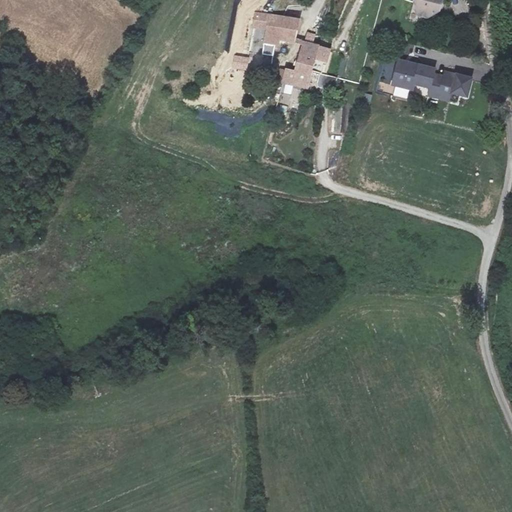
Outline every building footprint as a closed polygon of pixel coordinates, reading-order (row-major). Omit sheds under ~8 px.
[(442,16),(445,0),(416,0),(415,7),(418,12),(416,16),(420,22),(431,24),(442,16)] [(277,54),(296,55),(301,33),(268,29),(263,66),(275,67),(277,54)] [(309,58),(296,55),(290,96),(306,99),(309,74),(325,75),(327,59),(309,58)] [(437,73),(399,66),(394,89),(415,94),(416,88),(433,92),(436,77),(437,73)] [(446,80),(436,77),(433,92),(453,97),(452,101),(469,105),(474,81),(447,75),(446,80)] [(270,91),(290,96),(288,85),(273,80),(270,91)] [(332,132),(341,132),(341,106),(332,106),(332,132)] [(330,136),(330,145),(342,145),(342,136),(330,136)]
